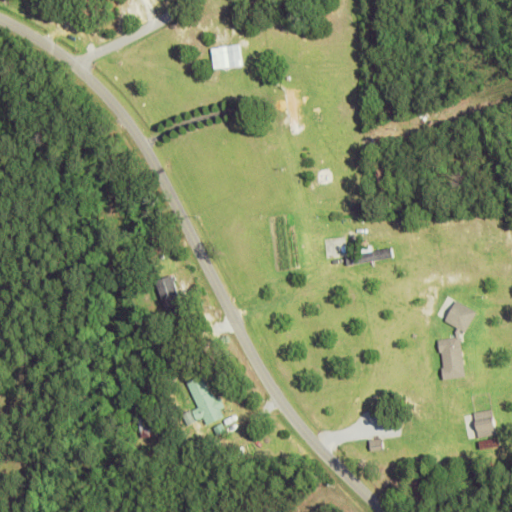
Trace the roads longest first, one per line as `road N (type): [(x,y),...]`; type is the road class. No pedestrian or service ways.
road 1 (residential): [(384,511),(272,385),(140,136),(78,67),(0,17)]
road 2 (residential): [(78,67),(188,0)]
